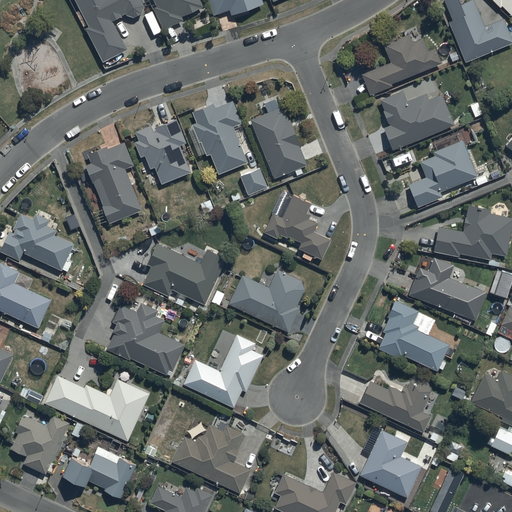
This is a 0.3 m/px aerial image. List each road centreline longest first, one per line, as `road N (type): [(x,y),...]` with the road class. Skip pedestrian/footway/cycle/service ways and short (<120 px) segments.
road 1 (residential): [(294,38),(362,205),(361,248),(293,398)]
road 2 (residential): [(0,175),(100,100),(294,38)]
